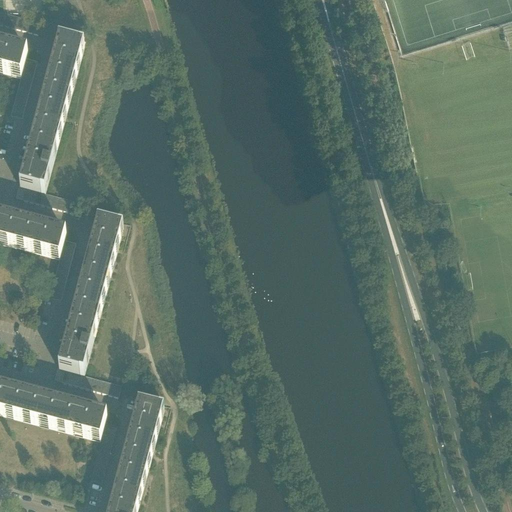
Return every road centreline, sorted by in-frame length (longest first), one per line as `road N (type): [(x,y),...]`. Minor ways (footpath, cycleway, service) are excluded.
road 1 (secondary): [(483,511),(376,188)]
road 2 (secondary): [(376,188),(461,511)]
road 3 (residential): [(37,385),(81,247),(68,225),(0,204)]
road 4 (residential): [(0,204),(46,63),(43,48),(0,34)]
road 5 (secondary): [(376,188),(319,0)]
road 6 (residential): [(101,511),(125,432),(117,414),(37,385)]
